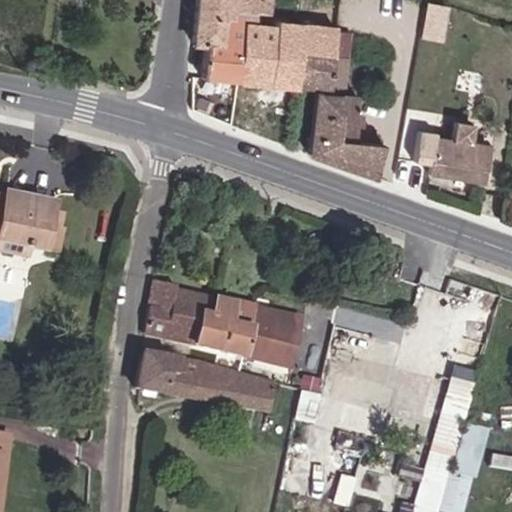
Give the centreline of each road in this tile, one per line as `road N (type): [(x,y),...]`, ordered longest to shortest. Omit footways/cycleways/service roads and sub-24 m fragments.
road 1 (residential): [(165,129),(124,361),(116,511)]
road 2 (secondary): [(165,129),(511,251)]
road 3 (secondary): [(0,88),(165,129)]
road 4 (residential): [(165,129),(179,0)]
